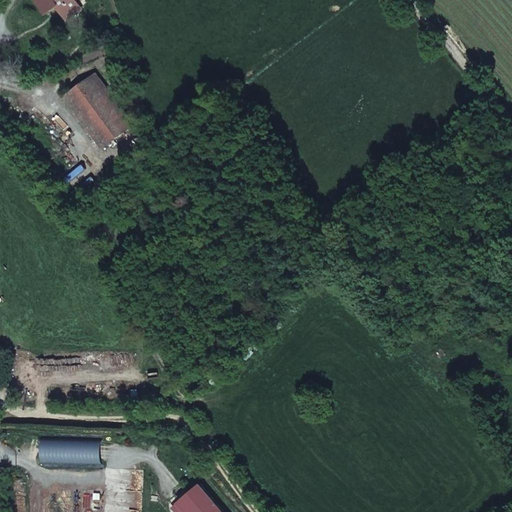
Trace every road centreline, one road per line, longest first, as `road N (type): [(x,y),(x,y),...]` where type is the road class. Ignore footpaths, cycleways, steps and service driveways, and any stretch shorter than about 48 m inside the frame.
road 1 (track): [(255,511),(179,417),(0,414)]
road 2 (track): [(427,0),(511,102)]
